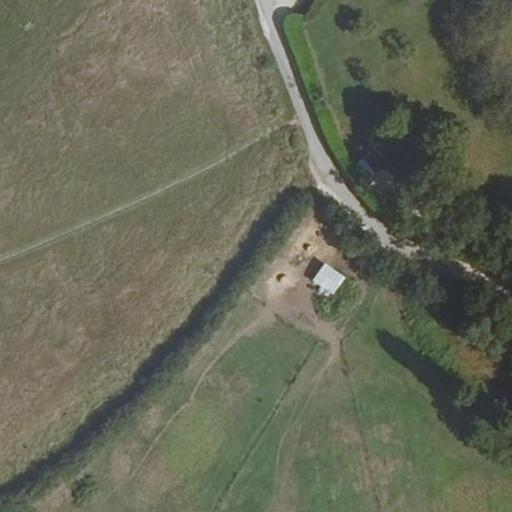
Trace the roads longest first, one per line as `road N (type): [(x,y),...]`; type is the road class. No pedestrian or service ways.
road 1 (track): [(0,491),(107,413),(211,311),(318,188)]
road 2 (unclassified): [(511,301),(318,188),(265,0)]
